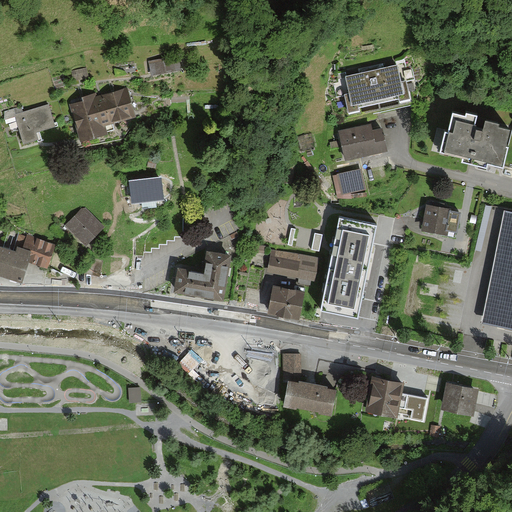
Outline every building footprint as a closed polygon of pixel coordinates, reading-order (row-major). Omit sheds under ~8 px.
[(180,56),(150,62),(153,75),(182,69),(180,56)] [(408,63),(352,76),(360,110),(415,98),(408,63)] [(133,116),(126,90),(97,99),(96,95),(71,102),(82,139),(107,132),(105,124),(133,116)] [(53,125),(47,106),(16,116),(25,142),(36,138),(34,131),(53,125)] [(444,132),(440,152),(464,157),(463,161),(488,167),(489,163),(505,167),(509,146),(507,146),(511,129),(499,127),(500,123),(485,120),(483,129),(476,127),(477,124),(473,123),(475,115),(465,113),(464,116),(451,113),(447,132),(444,132)] [(340,132),(346,159),(389,150),(384,128),(373,131),(372,125),(340,132)] [(433,148),(440,150),(445,130),(438,128),(433,148)] [(290,184),(291,165),(279,164),(278,183),(290,184)] [(365,190),(361,170),(338,175),(342,196),(365,190)] [(133,182),(135,202),(160,199),(158,180),(133,182)] [(462,211),(428,205),(423,230),(458,236),(462,211)] [(511,209),(504,207),(481,321),(511,327),(511,209)] [(83,210),(68,226),(86,243),(101,227),(83,210)] [(377,230),(340,222),(320,315),(358,323),(377,230)] [(26,236),(23,247),(33,251),(30,262),(48,268),(56,245),(26,236)] [(313,249),(318,250),(321,237),(316,236),(313,249)] [(0,274),(23,282),(30,262),(33,251),(23,247),(17,246),(16,251),(0,245),(0,274)] [(319,257),(270,249),(266,274),(315,282),(319,257)] [(207,273),(180,268),(176,293),(226,301),(233,255),(210,252),(207,273)] [(306,291),(275,286),(270,313),(302,318),(306,291)] [(284,374),(302,374),(302,354),(284,354),(284,374)] [(405,383),(375,376),(368,409),(397,416),(405,383)] [(481,388),(450,381),(445,407),(476,413),(481,388)] [(335,392),(290,383),(286,406),(331,414),(335,392)] [(142,401),(141,388),(130,389),(131,402),(142,401)]
